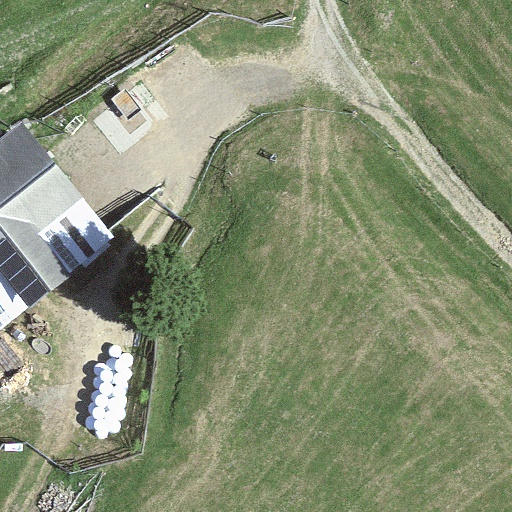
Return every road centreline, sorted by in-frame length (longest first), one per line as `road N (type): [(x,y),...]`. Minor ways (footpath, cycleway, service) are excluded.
road 1 (track): [(326,0),(345,52),(511,240)]
road 2 (track): [(112,153),(193,94),(288,72),(357,67)]
